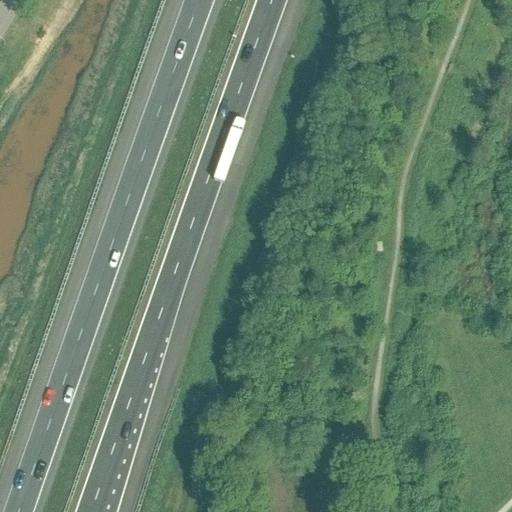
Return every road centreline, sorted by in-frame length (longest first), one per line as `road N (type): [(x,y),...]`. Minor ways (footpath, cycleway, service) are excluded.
road 1 (motorway): [(97,511),(280,0)]
road 2 (motorway): [(199,0),(17,511)]
